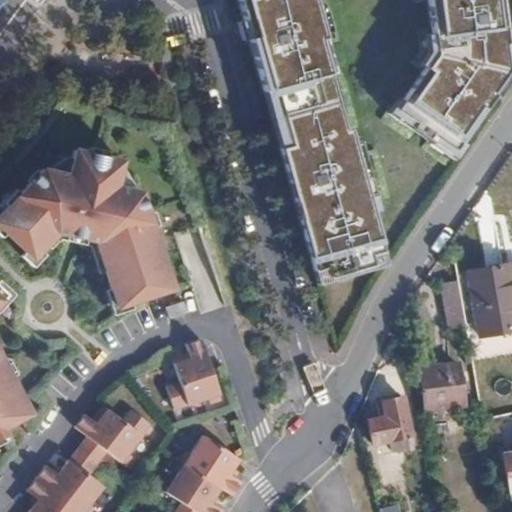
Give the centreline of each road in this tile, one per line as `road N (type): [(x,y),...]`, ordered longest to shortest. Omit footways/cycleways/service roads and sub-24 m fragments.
road 1 (residential): [(0,497),(113,365),(160,337),(221,318),(278,474)]
road 2 (residential): [(190,0),(205,20),(326,427)]
road 3 (residential): [(326,427),(392,296),(511,115)]
